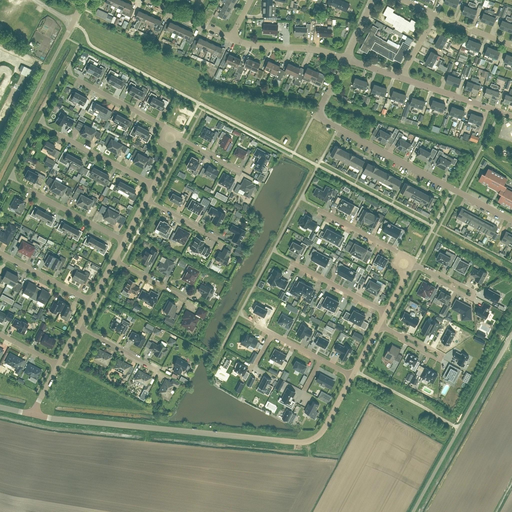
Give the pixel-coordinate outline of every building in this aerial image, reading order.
[(110,10),(112,5),(114,0),(107,0),(106,2),(106,3),(109,5),(107,8),(110,10)] [(118,7),(121,0),(114,0),(112,5),(115,6),(114,9),(117,10),(118,7)] [(122,13),(127,3),(121,0),(118,7),(121,9),(119,12),(122,13)] [(233,6),(226,2),(222,0),(221,2),(224,4),(222,9),(230,13),(233,6)] [(350,5),(339,0),(328,0),(327,4),(330,6),(331,4),(337,7),(336,9),(336,10),(338,11),(339,11),(340,9),(346,12),(350,5)] [(468,16),(473,3),(469,2),(468,5),(470,5),(469,7),(465,6),(462,13),(468,16)] [(134,9),(131,8),(133,5),(127,3),(122,13),(125,15),(131,17),(134,9)] [(473,3),(468,16),(474,18),(476,13),(479,15),(481,8),(478,7),(477,10),(472,9),(473,6),(475,7),(476,4),(473,3)] [(392,26),(395,27),(395,28),(399,22),(396,20),(399,15),(393,12),(394,10),(388,6),(383,14),(387,16),(385,20),(393,25),(392,26)] [(218,15),(226,20),(230,13),(222,9),(219,7),(217,9),(221,11),(218,15)] [(271,16),(272,7),(263,7),(262,10),(263,10),(263,16),(269,16),(268,20),(277,20),(277,16),(271,16)] [(96,14),(95,15),(106,19),(107,16),(108,14),(99,10),(98,9),(96,14)] [(487,23),(491,10),(488,9),(487,12),(489,13),(488,15),(483,13),(480,20),(487,23)] [(491,10),(487,23),(493,25),(496,18),(491,16),(492,14),(494,14),(495,12),(491,10)] [(25,11),(21,20),(33,25),(37,16),(25,11)] [(137,21),(134,28),(137,30),(141,20),(141,21),(145,13),(139,11),(136,18),(139,19),(138,22),(137,21)] [(147,23),(150,16),(145,13),(141,21),(147,23)] [(151,29),(153,26),(156,18),(150,16),(147,23),(150,25),(149,28),(151,29)] [(505,30),(510,18),(507,16),(506,19),(508,20),(507,22),(502,20),(499,28),(505,30)] [(156,18),(153,26),(156,27),(154,31),(160,33),(163,25),(160,24),(162,21),(156,18)] [(401,23),(399,22),(395,28),(395,27),(394,29),(401,33),(403,30),(408,33),(410,29),(413,31),(418,23),(411,19),(410,22),(404,18),(401,23)] [(173,32),(176,25),(170,22),(169,25),(166,23),(163,30),(166,31),(167,29),(170,31),(170,33),(172,34),(173,32)] [(282,31),(282,22),(278,22),(278,25),(264,24),(263,33),(277,34),(278,30),(282,31)] [(310,32),(311,24),(307,24),(306,28),(295,27),(295,31),(295,35),(307,35),(307,31),(310,32)] [(179,34),(182,27),(176,25),(173,32),(176,33),(174,38),(177,39),(179,34)] [(363,43),(360,49),(363,51),(367,53),(369,49),(371,50),(378,37),(375,35),(378,28),(373,25),(371,30),(372,31),(366,41),(365,40),(363,43)] [(331,37),(332,29),(332,27),(328,26),(328,29),(325,29),(325,28),(317,27),(317,33),(320,33),(320,36),(331,37)] [(184,37),(187,30),(182,27),(179,34),(184,37)] [(187,30),(184,37),(188,38),(186,42),(191,44),(195,37),(192,35),(193,32),(187,30)] [(438,39),(450,46),(451,43),(449,41),(448,43),(446,42),(448,38),(441,34),(438,39)] [(378,37),(371,50),(371,48),(376,51),(378,52),(382,54),(386,48),(384,47),(387,42),(381,39),(382,39),(378,37)] [(198,51),(200,52),(202,48),(205,41),(199,38),(198,41),(195,40),(191,48),(195,49),(197,45),(199,47),(198,51)] [(386,48),(382,54),(387,57),(388,57),(393,60),(396,53),(394,52),(398,44),(388,39),(387,42),(384,47),(386,48)] [(448,49),(450,46),(438,39),(435,45),(442,49),(444,45),(446,46),(445,48),(448,49)] [(470,54),(475,42),(469,39),(466,47),(470,49),(470,51),(468,50),(467,53),(470,54)] [(208,50),(211,43),(205,41),(202,48),(205,49),(204,53),(206,54),(208,50)] [(396,53),(393,60),(394,59),(401,63),(411,46),(403,41),(400,45),(398,44),(394,52),(396,53)] [(475,42),(470,54),(473,56),(474,53),(473,52),(474,50),(478,52),(481,44),(475,42)] [(213,53),(217,46),(211,43),(208,50),(211,52),(210,54),(213,55),(214,53),(213,53)] [(213,55),(212,56),(215,58),(216,56),(221,59),(224,53),(221,52),(223,48),(217,46),(213,53),(214,53),(213,55)] [(489,62),(494,49),(488,47),(485,54),(489,56),(488,58),(487,58),(486,60),(489,62)] [(494,49),(489,62),(492,63),(493,60),(492,59),(492,57),(497,59),(500,52),(494,49)] [(431,51),(428,57),(440,64),(440,63),(442,61),(442,60),(439,59),(438,61),(436,60),(438,55),(431,51)] [(230,68),(232,65),(235,57),(229,54),(227,59),(224,58),(221,65),(224,66),(227,67),(227,66),(230,68)] [(508,69),(511,57),(511,56),(506,54),(503,62),(508,63),(507,66),(505,65),(504,68),(508,69)] [(239,73),(242,66),(243,63),(240,62),(241,59),(235,57),(232,65),(235,66),(234,69),(236,70),(236,71),(239,73)] [(438,67),(440,64),(428,57),(425,63),(432,67),(434,63),(436,64),(436,65),(438,67)] [(251,69),(254,61),(248,58),(245,66),(245,67),(242,66),(239,73),(242,74),(243,70),(246,72),(248,68),(251,69)] [(92,74),(96,66),(93,65),(94,61),(89,59),(86,65),(89,66),(86,71),(92,74)] [(258,69),(260,64),(254,61),(251,69),(257,72),(255,76),(258,77),(261,70),(258,69)] [(271,71),(274,63),(268,61),(265,69),(271,71)] [(279,69),(280,66),(274,63),(271,71),(270,73),(271,73),(276,75),(272,84),(275,85),(277,81),(278,79),(281,73),(282,70),(279,69)] [(288,63),(283,74),(281,73),(278,79),(277,81),(280,83),(280,81),(284,74),(285,75),(287,72),(291,74),(294,66),(288,63)] [(96,66),(92,74),(98,77),(100,72),(103,74),(106,68),(100,66),(99,68),(96,66)] [(298,74),(300,68),(294,66),(291,74),(294,75),(293,78),(295,79),(293,83),(296,85),(298,82),(301,75),(298,74)] [(307,67),(303,76),(301,75),(298,82),(296,85),(299,86),(302,79),(308,82),(310,78),(313,70),(307,67)] [(113,85),(117,78),(113,76),(115,72),(110,70),(107,76),(109,77),(107,82),(113,85)] [(310,78),(313,79),(312,82),(320,86),(324,78),(318,76),(319,73),(313,70),(310,78)] [(452,84),(456,72),(453,70),(452,73),(454,74),(453,76),(448,75),(446,82),(452,84)] [(456,72),(452,84),(458,86),(461,79),(456,77),(457,75),(459,76),(460,73),(456,72)] [(117,78),(113,85),(119,88),(121,83),(124,85),(126,80),(121,77),(120,79),(117,78)] [(471,91),(476,78),(472,77),(471,80),(473,81),(472,83),(468,81),(465,89),(471,91)] [(357,93),(361,80),(355,78),(353,85),(357,87),(356,89),(355,89),(354,92),(357,93)] [(476,78),(471,91),(478,93),(480,85),(475,84),(476,82),(478,82),(479,79),(476,78)] [(361,80),(357,93),(360,93),(361,91),(360,90),(360,88),(365,90),(368,82),(361,80)] [(134,96),(137,89),(134,87),(136,84),(130,82),(128,87),(130,88),(128,93),(134,96)] [(376,99),(380,86),(374,84),(372,92),(376,93),(375,96),(374,95),(373,98),(376,99)] [(490,97),(495,85),(491,84),(490,86),(492,87),(491,89),(487,88),(484,95),(490,97)] [(495,85),(490,97),(497,100),(499,92),(495,90),(495,88),(497,89),(498,86),(495,85)] [(380,86),(376,99),(379,100),(380,97),(379,97),(380,95),(384,96),(387,88),(380,86)] [(137,89),(134,96),(139,99),(141,96),(144,97),(148,90),(143,87),(141,90),(137,89)] [(509,104),(511,96),(511,89),(510,90),(509,93),(511,94),(510,96),(506,94),(503,102),(509,104)] [(395,106),(400,93),(393,91),(391,98),(395,100),(395,102),(393,102),(392,105),(395,106)] [(77,102),(81,95),(75,92),(73,96),(70,95),(67,100),(72,103),(73,102),(74,100),(77,102)] [(149,104),(155,107),(158,100),(155,98),(156,95),(151,92),(148,98),(151,99),(149,104)] [(403,103),(406,95),(400,93),(395,106),(398,107),(399,104),(398,103),(399,101),(403,103)] [(81,95),(77,102),(80,104),(79,106),(84,109),(87,104),(84,102),(87,98),(81,95)] [(414,112),(419,99),(412,97),(410,105),(414,106),(414,109),(413,108),(412,111),(414,112)] [(158,100),(155,107),(160,110),(163,106),(165,107),(168,102),(163,99),(162,101),(158,100)] [(419,99),(414,112),(417,113),(418,110),(417,110),(418,108),(422,109),(425,101),(419,99)] [(435,115),(439,102),(433,100),(430,108),(435,109),(434,111),(433,111),(432,114),(435,115)] [(435,115),(436,115),(437,116),(438,113),(437,113),(438,110),(443,112),(445,104),(439,102),(435,115)] [(98,113),(102,106),(96,103),(95,105),(92,103),(87,111),(93,115),(95,111),(98,113)] [(102,106),(98,113),(101,115),(100,117),(105,120),(108,115),(105,113),(107,109),(102,106)] [(454,121),(458,109),(452,107),(449,114),(454,116),(453,118),(452,118),(451,120),(454,121)] [(458,109),(454,121),(456,122),(457,119),(456,119),(457,117),(462,119),(464,111),(458,109)] [(70,127),(74,120),(67,116),(60,112),(55,122),(62,126),(64,123),(66,124),(66,125),(70,127)] [(473,128),(477,115),(471,113),(468,121),(473,122),(472,124),(471,124),(470,127),(473,128)] [(119,124),(122,117),(117,114),(114,119),(111,118),(110,120),(119,124)] [(477,115),(473,128),(476,129),(477,126),(475,126),(476,123),(481,125),(483,117),(477,115)] [(122,117),(119,124),(122,126),(121,128),(126,131),(129,126),(126,124),(128,120),(122,117)] [(85,137),(90,128),(85,125),(84,125),(79,122),(75,128),(78,130),(78,128),(82,130),(80,134),(85,137)] [(139,135),(143,128),(137,125),(137,127),(134,125),(129,134),(134,137),(136,133),(139,135)] [(90,128),(85,137),(91,140),(94,133),(97,135),(95,137),(98,139),(101,133),(96,131),(96,130),(90,128)] [(143,128),(139,135),(143,137),(141,139),(147,142),(151,134),(148,133),(149,131),(143,128)] [(214,134),(204,128),(200,136),(210,142),(212,138),(215,140),(219,133),(215,131),(214,134)] [(381,140),(386,132),(380,129),(376,137),(381,140)] [(225,136),(224,135),(225,133),(222,131),(218,138),(222,140),(222,139),(223,140),(220,145),(224,147),(223,148),(227,151),(228,148),(229,149),(231,145),(230,145),(231,143),(230,142),(232,139),(225,136)] [(386,132),(381,140),(387,143),(391,135),(386,132)] [(401,149),(406,141),(401,139),(403,134),(399,132),(396,138),(399,139),(399,141),(396,146),(398,148),(401,150),(401,149)] [(112,151),(117,142),(113,140),(115,137),(109,134),(106,141),(109,143),(106,148),(112,151)] [(53,156),(57,150),(53,148),(55,145),(46,141),(43,147),(49,150),(47,153),(53,156)] [(406,141),(401,149),(407,152),(411,144),(406,141)] [(117,142),(112,151),(117,154),(121,147),(123,149),(122,152),(124,153),(127,147),(122,145),(117,142)] [(336,157),(341,148),(336,145),(331,154),(336,157)] [(246,152),(237,147),(233,154),(243,159),(245,155),(248,156),(251,151),(248,149),(246,152)] [(421,159),(426,150),(421,147),(416,155),(418,157),(421,159)] [(266,171),(267,168),(266,167),(264,166),(270,155),(257,148),(254,154),(260,157),(257,163),(256,163),(255,165),(254,168),(261,172),(262,170),(264,171),(266,171)] [(341,159),(345,151),(340,149),(341,148),(336,157),(341,159)] [(426,150),(421,159),(424,161),(425,160),(427,161),(430,155),(431,155),(434,156),(437,150),(433,148),(430,153),(426,150)] [(138,165),(143,156),(138,153),(138,151),(135,150),(132,155),(135,157),(133,162),(138,165)] [(442,167),(446,159),(441,157),(443,152),(439,150),(436,155),(439,157),(439,158),(436,164),(438,166),(441,168),(441,167),(442,167)] [(346,162),(350,153),(345,151),(341,159),(346,162)] [(71,163),(74,157),(67,153),(64,157),(61,155),(58,161),(66,165),(68,161),(71,163)] [(350,164),(355,156),(350,153),(346,162),(350,164)] [(143,156),(138,165),(144,168),(146,163),(150,164),(153,159),(149,157),(148,159),(143,156)] [(196,158),(193,156),(193,157),(191,157),(187,166),(194,170),(193,173),(196,175),(200,167),(197,166),(199,162),(196,160),(196,159),(195,159),(196,158)] [(354,168),(359,159),(355,156),(350,164),(355,167),(354,168)] [(446,159),(442,167),(447,170),(451,162),(453,159),(448,156),(446,159)] [(82,161),(74,157),(71,163),(69,167),(80,172),(83,165),(81,164),(82,161)] [(359,159),(354,168),(359,170),(364,161),(359,159)] [(368,175),(373,165),(373,166),(368,163),(363,172),(368,175)] [(373,176),(378,168),(373,165),(368,175),(369,174),(373,176)] [(211,167),(208,166),(206,169),(203,167),(199,174),(202,176),(204,172),(214,178),(218,171),(215,169),(211,167)] [(98,177),(101,171),(93,167),(91,171),(88,170),(86,175),(88,177),(96,181),(98,177)] [(493,169),(489,167),(488,169),(486,173),(485,175),(482,173),(482,174),(481,176),(481,175),(479,180),(483,182),(488,184),(488,185),(489,184),(498,189),(496,192),(498,193),(501,194),(500,196),(498,200),(502,202),(507,205),(507,206),(508,205),(511,207),(511,189),(507,186),(504,185),(505,183),(507,179),(503,176),(503,177),(498,174),(498,173),(497,174),(497,173),(492,171),(493,169)] [(378,179),(382,171),(378,168),(373,176),(378,179)] [(32,172),(28,170),(27,172),(26,171),(24,175),(25,175),(24,177),(28,179),(30,180),(34,182),(37,177),(39,178),(39,179),(43,181),(45,176),(35,171),(34,173),(32,172)] [(98,177),(96,181),(103,185),(106,186),(109,181),(106,179),(109,175),(101,171),(98,177)] [(383,181),(387,173),(382,171),(378,179),(383,181)] [(230,192),(233,187),(230,185),(234,179),(223,173),(218,182),(229,188),(227,190),(230,192)] [(388,184),(392,175),(387,173),(383,181),(388,184)] [(392,186),(397,178),(392,176),(392,175),(388,184),(392,186)] [(56,192),(60,183),(54,180),(49,177),(45,184),(48,185),(50,181),(53,183),(50,189),(56,192)] [(397,178),(392,186),(397,189),(402,181),(397,178)] [(255,186),(248,182),(249,181),(244,179),(241,185),(238,183),(233,191),(237,193),(239,189),(245,192),(243,194),(249,197),(255,186)] [(124,191),(127,185),(120,181),(117,185),(115,184),(112,189),(115,191),(116,189),(118,191),(119,188),(124,191)] [(406,194),(410,185),(405,182),(401,191),(406,194)] [(60,183),(56,192),(62,196),(65,189),(68,191),(66,194),(68,196),(72,189),(66,186),(60,183)] [(127,185),(124,191),(129,194),(128,197),(134,201),(136,195),(133,193),(135,189),(127,185)] [(411,196),(415,188),(410,186),(411,185),(410,185),(406,194),(411,196)] [(327,201),(333,190),(327,186),(324,192),(317,188),(313,194),(327,201)] [(82,206),(87,197),(82,195),(84,191),(77,187),(75,191),(72,198),(75,199),(76,196),(79,198),(76,203),(82,206)] [(415,199),(420,191),(415,188),(411,196),(415,199)] [(420,201),(424,193),(420,191),(415,199),(420,201)] [(188,195),(185,193),(184,195),(182,194),(180,197),(173,193),(170,199),(169,199),(170,199),(179,204),(181,201),(184,203),(188,195)] [(425,204),(429,195),(429,196),(424,193),(420,201),(425,204),(424,204),(425,204)] [(429,195),(425,204),(430,207),(434,198),(429,195)] [(87,197),(82,206),(88,210),(91,204),(93,206),(97,199),(92,196),(91,199),(87,197)] [(344,210),(348,202),(343,199),(338,196),(335,202),(340,205),(338,207),(339,208),(338,209),(343,212),(344,210)] [(15,197),(10,206),(16,209),(15,212),(20,215),(24,208),(26,205),(23,203),(24,201),(22,201),(23,200),(19,198),(19,199),(15,197)] [(206,208),(210,201),(203,197),(200,204),(192,199),(187,208),(199,215),(203,206),(206,208)] [(354,205),(348,202),(344,210),(343,212),(348,214),(349,213),(350,214),(350,213),(351,211),(353,212),(356,213),(359,208),(356,206),(354,205)] [(109,221),(113,211),(115,209),(109,206),(103,218),(109,221)] [(362,212),(359,218),(364,221),(369,212),(366,210),(367,208),(362,206),(360,211),(362,212)] [(219,226),(225,214),(211,207),(208,213),(214,216),(211,221),(219,226)] [(459,219),(463,221),(468,211),(465,210),(466,210),(462,208),(456,218),(457,218),(460,219),(459,219)] [(42,219),(45,213),(37,209),(36,211),(33,210),(30,215),(35,218),(36,216),(42,219)] [(122,225),(126,218),(119,214),(120,212),(115,209),(113,211),(109,221),(114,223),(116,220),(119,221),(119,223),(122,225)] [(364,221),(370,224),(375,215),(371,213),(373,211),(370,209),(369,212),(364,221)] [(468,224),(474,214),(470,212),(470,213),(468,211),(463,221),(466,223),(466,222),(468,224)] [(45,213),(42,219),(47,221),(46,224),(51,226),(54,221),(51,220),(52,217),(45,213)] [(381,222),(384,216),(379,213),(377,216),(375,215),(370,224),(369,224),(375,227),(378,220),(381,222)] [(311,221),(312,218),(306,214),(304,219),(303,219),(302,219),(301,219),(300,220),(300,221),(300,222),(300,223),(301,224),(300,225),(307,228),(308,227),(314,230),(317,224),(311,221)] [(477,216),(474,214),(468,224),(469,224),(471,225),(471,226),(474,227),(479,217),(479,218),(477,216)] [(480,217),(479,217),(474,227),(477,229),(477,228),(480,230),(485,220),(482,218),(481,219),(479,218),(480,217)] [(389,235),(394,226),(388,222),(388,221),(385,219),(383,222),(386,224),(383,231),(389,234),(388,235),(389,235)] [(163,222),(160,220),(156,228),(160,230),(158,233),(167,238),(171,232),(167,230),(169,225),(166,224),(167,223),(163,221),(163,222)] [(489,222),(485,220),(480,230),(483,231),(483,232),(486,233),(491,224),(491,223),(491,224),(489,223),(489,222)] [(68,233),(71,227),(64,223),(62,225),(60,224),(57,229),(62,232),(63,230),(68,233)] [(0,239),(8,244),(16,228),(9,224),(4,233),(0,230),(0,228),(0,227),(0,239)] [(238,228),(232,224),(229,230),(235,233),(231,240),(238,244),(239,244),(239,243),(246,231),(238,227),(238,228)] [(491,224),(486,233),(489,235),(492,236),(492,237),(497,227),(493,225),(491,224)] [(394,226),(389,235),(390,236),(391,235),(397,238),(400,231),(403,233),(405,230),(402,228),(401,229),(394,226)] [(71,227),(68,233),(73,235),(72,238),(77,240),(80,235),(78,234),(79,231),(71,227)] [(329,242),(335,232),(327,228),(325,232),(322,231),(319,236),(329,242)] [(188,234),(181,230),(178,231),(176,233),(173,232),(169,240),(175,243),(177,239),(180,241),(180,243),(182,244),(184,243),(185,241),(185,239),(188,234)] [(504,243),(507,245),(511,234),(511,235),(510,234),(510,233),(506,231),(501,241),(504,242),(504,243)] [(335,232),(329,242),(340,247),(343,242),(340,240),(342,236),(335,232)] [(24,252),(29,242),(27,240),(28,238),(21,235),(18,241),(21,243),(18,249),(24,252)] [(95,247),(98,241),(90,237),(89,239),(86,238),(83,243),(88,246),(89,244),(95,247)] [(206,256),(210,249),(202,245),(204,241),(196,237),(190,248),(198,253),(198,252),(206,256)] [(29,242),(24,252),(29,256),(33,249),(37,251),(40,245),(33,241),(32,243),(29,242)] [(98,241),(95,247),(100,250),(99,252),(104,254),(107,249),(104,248),(105,245),(98,241)] [(301,249),(304,251),(307,245),(302,242),(300,245),(293,242),(289,248),(299,253),(301,249)] [(356,255),(361,246),(358,245),(358,243),(355,242),(353,246),(348,244),(345,249),(356,255)] [(245,246),(239,243),(239,244),(238,244),(236,248),(242,251),(245,246)] [(361,246),(356,255),(356,257),(367,263),(371,256),(365,253),(368,248),(365,247),(364,248),(361,246)] [(228,256),(230,251),(225,248),(222,253),(219,252),(215,259),(225,264),(229,257),(228,256)] [(236,248),(234,252),(238,254),(237,255),(240,257),(243,252),(236,248)] [(318,264),(323,254),(316,251),(317,250),(313,248),(312,251),(315,253),(311,260),(317,263),(318,264)] [(147,264),(149,260),(152,262),(157,252),(152,249),(150,253),(146,251),(141,261),(147,264)] [(50,267),(55,257),(51,255),(53,253),(48,250),(44,257),(47,258),(44,263),(50,267)] [(450,257),(440,252),(436,259),(447,265),(449,260),(452,262),(456,255),(452,254),(450,257)] [(323,254),(318,264),(319,264),(325,267),(329,260),(332,262),(333,259),(330,257),(329,258),(323,254)] [(378,254),(373,264),(377,266),(378,264),(384,268),(388,260),(378,254)] [(55,257),(50,267),(56,270),(59,265),(62,266),(66,259),(60,256),(59,259),(55,257)] [(464,274),(469,265),(460,260),(461,258),(457,256),(455,262),(458,264),(455,269),(464,274)] [(167,275),(174,263),(166,259),(164,264),(161,262),(158,267),(161,269),(160,271),(167,275)] [(343,278),(344,278),(349,268),(343,265),(343,264),(340,262),(338,265),(341,267),(338,274),(344,277),(343,278)] [(215,264),(213,267),(220,272),(223,268),(215,264)] [(77,281),(81,272),(78,271),(80,268),(75,266),(74,267),(72,270),(72,271),(75,272),(72,278),(77,281)] [(189,266),(185,272),(183,276),(182,278),(183,279),(184,280),(190,283),(193,282),(199,271),(189,266)] [(356,272),(349,268),(344,278),(345,279),(345,278),(351,281),(355,274),(358,276),(360,273),(356,271),(356,272)] [(479,271),(474,268),(471,274),(476,277),(475,280),(481,283),(483,279),(485,279),(486,277),(485,276),(487,272),(481,269),(479,271)] [(284,288),(288,282),(280,277),(282,274),(274,269),(268,281),(276,285),(276,284),(284,288)] [(8,282),(12,274),(7,271),(3,277),(0,275),(0,283),(2,280),(8,282)] [(81,272),(77,281),(81,283),(85,277),(87,279),(90,274),(85,271),(84,274),(81,272)] [(12,274),(8,282),(13,285),(11,289),(18,292),(22,285),(18,283),(17,285),(15,283),(18,277),(12,274)] [(368,291),(370,292),(376,283),(370,280),(372,277),(368,275),(365,281),(368,283),(365,288),(368,291)] [(136,294),(139,288),(134,285),(135,282),(129,279),(127,283),(126,283),(125,285),(125,286),(124,289),(130,292),(131,291),(136,294)] [(302,294),(307,285),(304,283),(305,283),(301,281),(301,282),(300,281),(298,286),(297,287),(294,285),(290,292),(296,295),(298,292),(302,294)] [(432,293),(434,287),(423,281),(421,286),(420,287),(419,289),(419,290),(417,293),(422,296),(423,293),(430,296),(429,297),(432,299),(435,295),(432,293)] [(33,299),(37,292),(34,291),(36,286),(29,282),(27,286),(26,286),(23,292),(29,295),(28,297),(33,299)] [(381,286),(376,283),(370,292),(374,294),(377,295),(380,289),(383,291),(386,285),(383,283),(381,286)] [(206,287),(200,284),(197,290),(203,293),(201,295),(209,299),(210,296),(211,296),(213,294),(212,293),(214,289),(207,286),(206,287)] [(307,285),(302,294),(305,296),(304,299),(310,303),(314,296),(311,294),(311,293),(313,288),(312,288),(313,287),(309,285),(309,286),(307,285)] [(37,292),(33,299),(37,302),(38,300),(44,303),(47,297),(49,293),(42,289),(39,294),(37,292)] [(484,297),(496,303),(500,295),(488,289),(484,297)] [(149,294),(142,291),(139,297),(146,301),(145,302),(152,305),(154,302),(155,301),(156,300),(156,299),(155,298),(157,295),(151,291),(149,294)] [(447,303),(451,296),(441,291),(437,298),(438,298),(447,303)] [(320,299),(316,307),(320,309),(322,310),(324,307),(328,309),(333,299),(327,296),(324,301),(320,299)] [(333,299),(328,309),(333,312),(333,314),(335,315),(339,309),(336,307),(339,302),(333,299)] [(60,312),(64,304),(65,304),(65,303),(59,300),(57,304),(54,302),(49,310),(55,314),(57,310),(60,312)] [(174,306),(175,304),(175,303),(173,302),(172,302),(167,300),(162,310),(168,313),(166,315),(172,318),(177,308),(174,306)] [(462,320),(471,319),(471,307),(456,300),(452,308),(461,313),(462,320)] [(487,311),(490,306),(484,303),(481,308),(479,307),(476,313),(479,315),(480,316),(482,317),(483,317),(486,318),(489,312),(487,311)] [(70,307),(65,304),(64,304),(60,312),(59,312),(62,314),(61,317),(67,321),(70,315),(67,313),(70,307)] [(254,310),(253,311),(254,311),(258,313),(260,314),(264,316),(264,317),(264,316),(266,313),(269,315),(272,309),(266,306),(265,309),(257,305),(257,304),(257,305),(254,310)] [(423,312),(421,315),(424,316),(428,310),(422,306),(420,310),(423,312)] [(203,318),(207,311),(200,307),(196,314),(203,318)] [(348,321),(349,319),(355,322),(360,313),(358,312),(359,311),(356,309),(355,310),(354,310),(352,314),(346,311),(343,318),(348,321)] [(192,330),(194,326),(198,319),(195,317),(196,316),(186,311),(184,315),(186,316),(181,324),(192,330)] [(14,315),(8,312),(5,318),(10,321),(14,315)] [(361,314),(360,313),(355,322),(360,325),(360,326),(365,329),(368,323),(363,320),(365,316),(364,315),(365,314),(362,312),(361,314)] [(419,319),(414,317),(415,315),(415,314),(414,313),(413,312),(412,312),(411,313),(410,315),(405,312),(404,312),(400,319),(401,320),(401,319),(406,322),(405,323),(405,322),(405,323),(410,325),(410,324),(415,327),(419,320),(419,319)] [(281,316),(278,322),(281,324),(281,325),(286,328),(288,329),(289,328),(293,320),(287,317),(282,314),(281,316)] [(166,316),(163,322),(172,326),(174,321),(166,316)] [(21,322),(15,319),(12,325),(18,328),(16,330),(23,334),(24,333),(25,333),(26,333),(27,331),(26,330),(25,329),(28,324),(21,321),(21,322)] [(127,329),(130,323),(123,319),(121,324),(114,320),(113,323),(112,322),(110,325),(112,325),(111,327),(121,333),(124,328),(127,329)] [(434,333),(436,328),(439,323),(433,319),(431,323),(427,320),(422,330),(429,334),(430,331),(434,333)] [(44,330),(47,324),(41,322),(39,327),(44,330)] [(310,336),(313,331),(308,329),(309,328),(302,324),(297,334),(304,337),(306,334),(307,334),(306,335),(310,336)] [(448,329),(441,341),(449,346),(456,333),(448,329)] [(41,341),(40,343),(45,345),(45,344),(51,348),(55,340),(45,334),(44,336),(42,335),(43,332),(40,330),(35,340),(38,341),(39,339),(41,341)] [(138,335),(132,332),(129,338),(135,341),(134,343),(140,347),(145,338),(139,334),(138,335)] [(317,339),(315,343),(325,349),(329,341),(321,337),(323,335),(317,332),(314,337),(317,339)] [(244,337),(241,343),(248,347),(253,350),(255,347),(257,348),(260,343),(257,342),(258,340),(247,334),(245,337),(244,337)] [(475,337),(474,340),(483,345),(485,342),(475,337)] [(182,343),(178,341),(173,351),(174,351),(177,352),(182,343)] [(158,346),(152,342),(149,348),(155,351),(154,354),(160,357),(162,354),(164,355),(167,349),(165,348),(165,347),(159,344),(158,346)] [(335,350),(339,352),(341,353),(339,356),(341,357),(340,358),(344,360),(345,359),(346,360),(352,349),(345,345),(344,347),(338,344),(335,350)] [(393,344),(392,344),(389,350),(388,349),(389,349),(388,349),(383,358),(384,358),(384,357),(385,358),(384,359),(388,361),(389,360),(392,362),(394,359),(399,362),(399,361),(402,356),(398,354),(401,348),(400,349),(393,344)] [(284,360),(286,355),(282,353),(282,354),(279,353),(279,352),(275,349),(270,358),(274,360),(273,362),(276,363),(281,366),(280,367),(283,369),(287,362),(284,360)] [(107,364),(111,356),(99,350),(95,358),(107,364)] [(456,351),(453,357),(458,360),(457,363),(464,366),(469,357),(462,353),(461,354),(456,351)] [(405,361),(403,364),(406,366),(408,363),(412,365),(410,368),(415,371),(417,366),(415,365),(418,358),(419,358),(418,358),(409,353),(408,354),(407,353),(405,358),(406,358),(406,359),(405,361),(404,361),(405,361)] [(19,374),(22,367),(19,366),(22,360),(10,354),(6,362),(17,368),(15,372),(19,374)] [(187,364),(187,363),(177,358),(173,365),(176,366),(173,371),(179,374),(182,369),(183,370),(184,369),(187,371),(190,366),(187,364)] [(126,379),(130,373),(127,371),(130,366),(118,360),(113,368),(125,374),(123,378),(126,379)] [(303,372),(306,366),(296,361),(293,367),(296,368),(295,370),(299,372),(300,371),(303,372)] [(246,371),(248,367),(238,362),(238,363),(237,362),(234,367),(235,367),(234,370),(243,375),(242,377),(246,379),(250,373),(246,371)] [(29,364),(25,372),(31,375),(29,379),(35,382),(37,378),(41,370),(29,364)] [(456,380),(461,370),(449,364),(446,370),(447,370),(446,372),(445,371),(443,376),(448,379),(447,380),(448,380),(448,379),(454,382),(456,380)] [(438,374),(437,374),(425,368),(425,367),(425,368),(423,372),(418,369),(416,374),(420,376),(421,376),(423,377),(421,381),(426,384),(428,380),(432,382),(432,383),(433,383),(433,382),(437,374),(437,375),(438,374)] [(147,391),(151,384),(148,383),(151,377),(139,371),(135,379),(146,385),(144,389),(147,391)] [(471,376),(466,373),(463,378),(468,381),(471,376)] [(321,374),(317,381),(321,384),(322,384),(324,385),(324,386),(325,385),(329,388),(333,380),(321,374)] [(251,387),(255,378),(251,376),(246,385),(251,387)] [(257,390),(264,394),(264,393),(268,395),(273,386),(269,384),(271,380),(264,376),(257,390)] [(171,383),(165,380),(159,392),(167,396),(173,384),(177,386),(179,383),(172,380),(171,383)] [(240,382),(238,386),(237,386),(235,390),(239,393),(244,384),(240,382)] [(295,402),(291,400),(295,392),(287,388),(282,399),(286,401),(284,404),(292,408),(295,402)] [(309,404),(305,411),(311,415),(310,417),(315,419),(319,412),(316,411),(318,407),(319,404),(316,403),(313,401),(311,405),(309,404)] [(287,409),(282,418),(287,420),(292,412),(291,411),(288,410),(287,409)]
